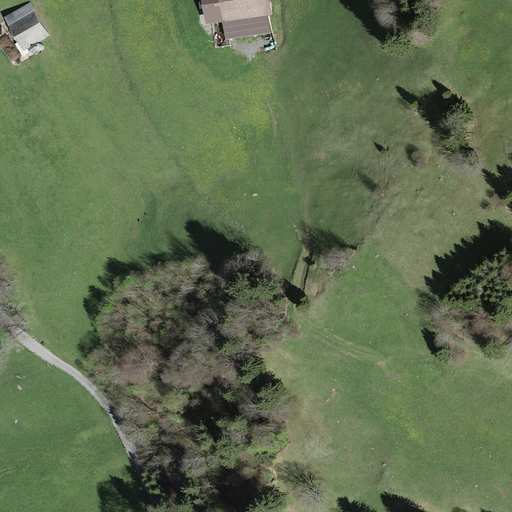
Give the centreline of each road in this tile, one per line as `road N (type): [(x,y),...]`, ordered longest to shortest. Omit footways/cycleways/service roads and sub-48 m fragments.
road 1 (track): [(383,361),(298,314),(305,249),(291,157),(276,102),(233,36)]
road 2 (unclassified): [(158,511),(98,393),(0,313)]
